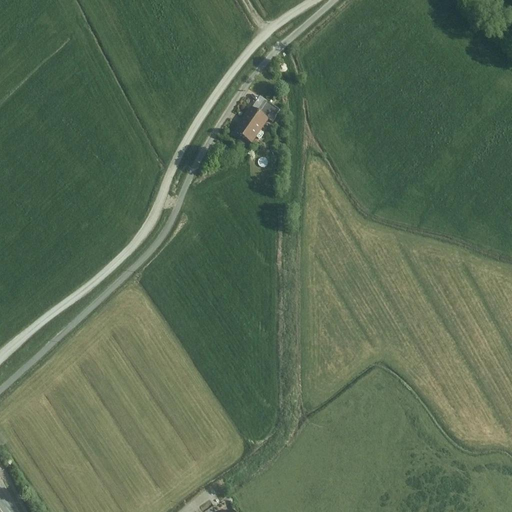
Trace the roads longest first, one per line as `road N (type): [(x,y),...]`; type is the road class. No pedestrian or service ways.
road 1 (track): [(211,484),(272,444),(290,414),(297,86),(247,0)]
road 2 (residential): [(0,391),(163,235),(217,122),(277,49),(332,0)]
road 3 (track): [(0,358),(138,244),(212,100),(266,31),(315,0)]
